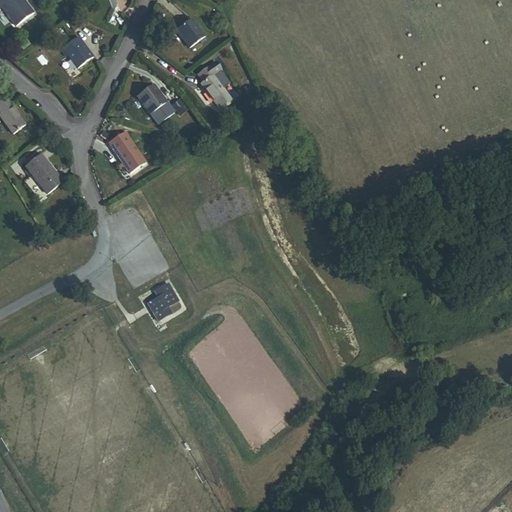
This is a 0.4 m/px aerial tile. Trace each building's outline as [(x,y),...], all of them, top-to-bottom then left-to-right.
[(0,0),(0,6),(12,25),(31,13),(22,0),(0,0)] [(184,51),(201,40),(189,22),(172,33),(184,51)] [(67,74),(82,63),(68,43),(52,54),(67,74)] [(211,114),(224,106),(208,81),(195,90),(211,114)] [(143,118),(160,107),(147,87),(130,98),(143,118)] [(171,106),(180,116),(187,109),(178,99),(171,106)] [(0,134),(3,140),(16,131),(0,107),(0,134)] [(123,178),(139,169),(121,137),(105,146),(123,178)] [(38,199),(54,189),(34,159),(18,169),(38,199)] [(166,308),(178,301),(168,284),(155,291),(159,298),(148,305),(157,321),(169,315),(166,308)]
